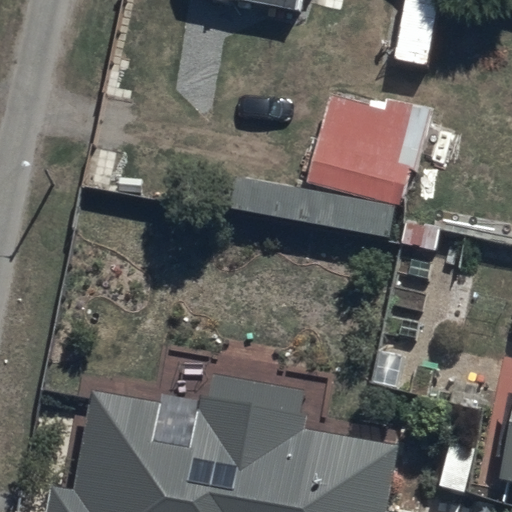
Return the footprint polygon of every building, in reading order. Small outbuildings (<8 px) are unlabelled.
[(220,0),(296,13),(298,0),(220,0)] [(433,0),(405,0),(391,67),(429,74),(440,21),(429,19),(433,0)] [(382,106),(330,92),(305,182),(397,207),(408,169),(413,171),(429,112),(384,100),(382,106)] [(272,183),(203,171),(197,207),(230,212),(266,218),(272,183)] [(197,207),(160,202),(150,283),(231,293),(236,255),(225,254),(230,212),(197,207)] [(161,405),(92,393),(71,493),(49,489),(45,511),(384,511),(396,448),(302,431),(305,416),(294,414),(297,394),(211,378),(207,399),(198,398),(189,450),(154,444),(161,405)] [(511,410),(498,481),(511,483),(511,410)]
